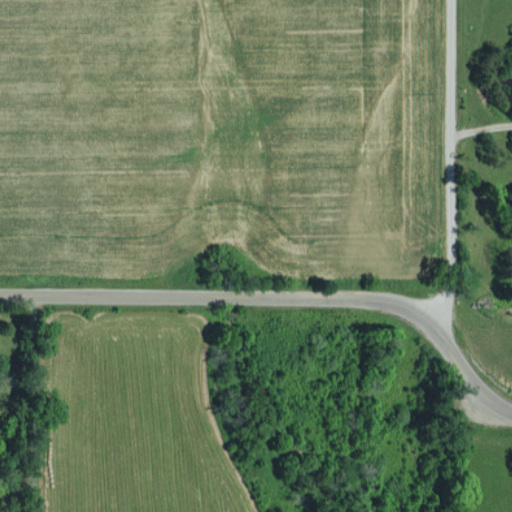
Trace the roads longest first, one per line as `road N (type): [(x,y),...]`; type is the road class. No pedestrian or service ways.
road 1 (secondary): [(0,297),(363,300),(428,314)]
road 2 (residential): [(428,314),(453,284),(453,0)]
road 3 (secondary): [(428,314),(489,395),(511,405)]
